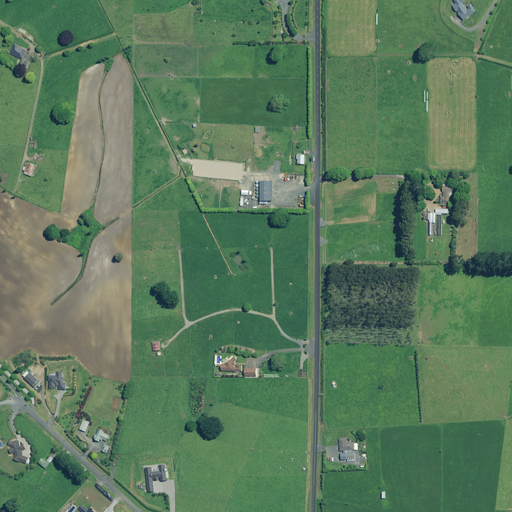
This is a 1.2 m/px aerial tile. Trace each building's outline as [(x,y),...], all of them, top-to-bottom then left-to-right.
[(464,2),(462,0),(454,0),(454,1),(455,3),(452,6),(456,12),(457,11),(463,20),(476,11),(471,3),(467,6),(469,9),(467,10),(462,3),(464,2)] [(20,45),(15,43),(11,54),(23,59),(27,51),(19,47),(20,45)] [(36,165),(28,163),(27,167),(24,167),(23,170),(26,171),(25,174),(32,176),(36,165)] [(273,201),(273,181),(260,181),(260,187),(261,187),(261,201),(273,201)] [(452,189),(443,190),(443,197),(441,197),(441,204),(450,203),(449,192),(452,192),(452,189)] [(429,235),(442,235),(442,213),(448,213),(448,209),(436,209),(436,213),(428,213),(428,220),(430,220),(429,235)] [(10,232),(3,223),(1,225),(3,228),(1,230),(5,236),(10,232)] [(235,361),(237,359),(234,357),(230,361),(229,360),(227,363),(222,363),(222,371),(241,371),(241,366),(235,366),(235,361)] [(63,372),(58,372),(58,376),(49,376),(48,381),(50,381),(50,388),(56,389),(56,386),(59,386),(59,390),(66,390),(66,383),(64,383),(65,377),(62,377),(63,372)] [(40,382),(31,373),(25,378),(35,388),(40,382)] [(91,422),(84,419),(80,429),(86,432),(91,422)] [(107,441),(110,436),(105,433),(106,431),(100,428),(95,439),(100,441),(101,438),(107,441)] [(353,450),(358,450),(358,443),(354,444),(354,442),(347,443),(347,438),(339,439),(340,451),(343,451),(343,453),(340,454),(341,460),(350,459),(350,461),(355,460),(354,453),(353,453),(353,450)] [(29,458),(23,455),(23,454),(22,451),(26,449),(24,444),(21,445),(20,442),(19,443),(18,440),(13,442),(10,441),(9,446),(12,447),(12,448),(9,449),(11,454),(15,453),(15,455),(14,459),(20,462),(21,461),(27,464),(29,458)] [(110,447),(105,444),(101,450),(107,453),(110,447)] [(56,458),(50,455),(48,458),(49,459),(46,463),(42,460),(39,463),(47,469),(49,466),(49,467),(56,458)] [(156,479),(156,480),(160,480),(160,478),(161,478),(161,481),(168,481),(166,465),(160,465),(160,471),(153,472),(152,467),(146,468),(149,492),(155,491),(154,479),(156,479)]
